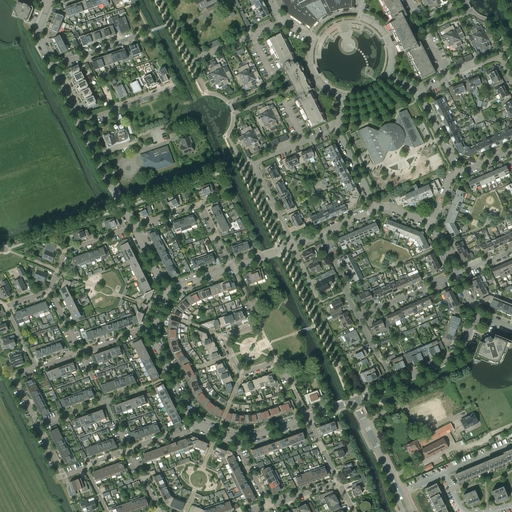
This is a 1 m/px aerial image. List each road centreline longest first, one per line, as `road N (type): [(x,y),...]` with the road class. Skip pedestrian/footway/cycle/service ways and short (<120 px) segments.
road 1 (residential): [(306,417),(278,362),(238,369),(225,338),(258,319),(232,267)]
road 2 (residential): [(291,245),(256,161),(336,128)]
road 3 (residential): [(336,128),(341,95),(311,70),(313,38),(278,20)]
road 4 (residential): [(132,227),(200,203),(232,267)]
road 5 (residential): [(416,93),(386,75),(389,43),(359,18),(363,0)]
